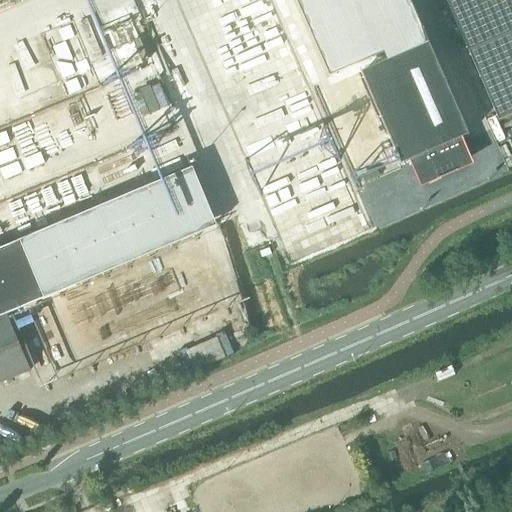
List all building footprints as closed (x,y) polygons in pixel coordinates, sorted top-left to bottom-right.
[(413,0),(296,0),(330,78),(386,55),(389,62),(365,73),(397,150),(400,156),(404,165),(411,161),(419,180),(426,177),(429,183),(441,178),(439,172),(471,158),(463,138),(470,135),(413,0)] [(511,0),(447,0),(501,122),(511,117),(511,0)] [(153,187),(22,241),(47,299),(177,244),(153,187)] [(0,384),(31,372),(7,316),(30,306),(47,299),(22,241),(0,250),(0,384)] [(270,249),(261,252),(263,258),(265,257),(268,256),(272,254),(270,249)] [(225,357),(217,339),(189,352),(197,370),(225,357)]
